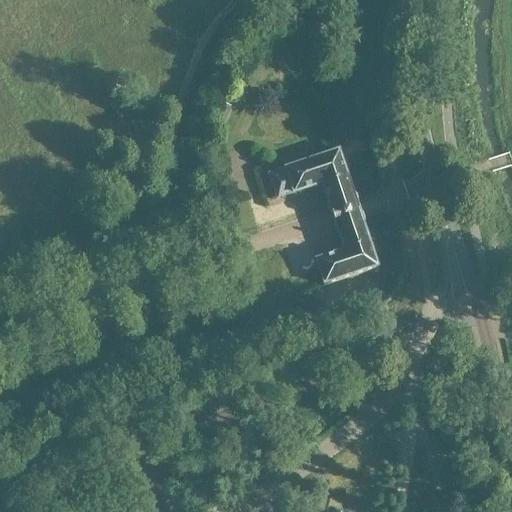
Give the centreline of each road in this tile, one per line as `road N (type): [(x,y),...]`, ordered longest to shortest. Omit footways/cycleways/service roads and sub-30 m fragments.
road 1 (tertiary): [(477,306),(424,136),(417,60),(423,0)]
road 2 (tertiary): [(511,453),(477,306)]
